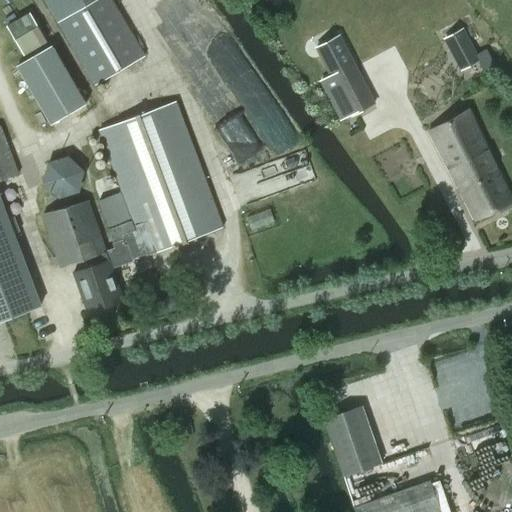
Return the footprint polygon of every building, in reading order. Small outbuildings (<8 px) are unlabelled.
[(112,0),(93,0),(58,21),(95,84),(144,55),(112,0)] [(462,29),(443,39),(460,71),(478,61),(483,71),(493,66),(494,65),(486,49),(485,50),(476,55),(462,29)] [(333,38),(315,48),(330,76),(319,81),(339,120),(349,115),(350,116),(359,111),(344,84),(361,75),(346,47),(339,35),(333,38)] [(67,206),(44,213),(61,268),(88,258),(91,266),(74,272),(87,311),(123,299),(112,267),(133,260),(133,258),(146,253),(146,255),(223,226),(175,101),(99,129),(115,172),(122,192),(100,200),(110,226),(130,218),(131,220),(108,229),(113,243),(114,248),(106,251),(88,200),(76,203),(67,206)] [(511,200),(511,197),(469,110),(430,129),(474,219),(511,200)] [(0,124),(0,123),(0,180),(19,173),(0,124)] [(47,162),(43,182),(59,197),(79,191),(83,170),(67,156),(47,162)] [(0,320),(40,306),(0,199),(0,320)] [(344,475),(382,462),(362,405),(324,418),(344,475)] [(382,462),(344,475),(353,506),(393,493),(382,462)] [(355,511),(441,511),(430,480),(393,493),(353,506),(355,511)]
